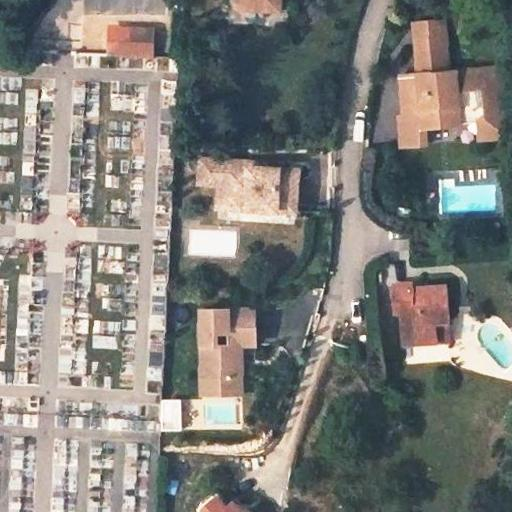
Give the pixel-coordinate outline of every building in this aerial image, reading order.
[(441,31),(414,32),(414,45),(442,44),(441,31)] [(148,37),(114,36),(114,52),(147,53),(148,37)] [(442,44),(414,45),(416,81),(402,82),(407,129),(425,128),(425,135),(482,130),(483,144),(503,144),(502,129),(507,129),(504,89),(500,90),(499,73),(476,76),(477,83),(459,84),(459,77),(444,77),(442,44)] [(407,129),(402,129),(403,152),(426,151),(425,135),(425,128),(407,129)] [(269,155),(202,150),(201,175),(221,176),(222,162),(268,165),(268,160),(269,155)] [(301,162),(268,160),(268,165),(222,162),(221,176),(221,186),(237,186),(237,201),(279,203),(279,198),(298,199),(301,162)] [(237,186),(221,186),(220,200),(237,201),(237,186)] [(412,283),(393,285),(395,308),(402,309),(404,341),(440,339),(439,323),(454,323),(451,287),(412,290),(412,283)] [(204,302),(204,372),(234,372),(233,337),(243,337),(257,337),(257,301),(204,302)] [(439,323),(440,339),(454,338),(454,323),(439,323)] [(204,372),(204,387),(244,387),(243,337),(233,337),(234,372),(204,372)] [(493,414),(482,413),(481,421),(492,422),(493,414)] [(231,499),(220,488),(206,503),(205,511),(257,511),(249,503),(243,505),(235,496),(231,499)]
